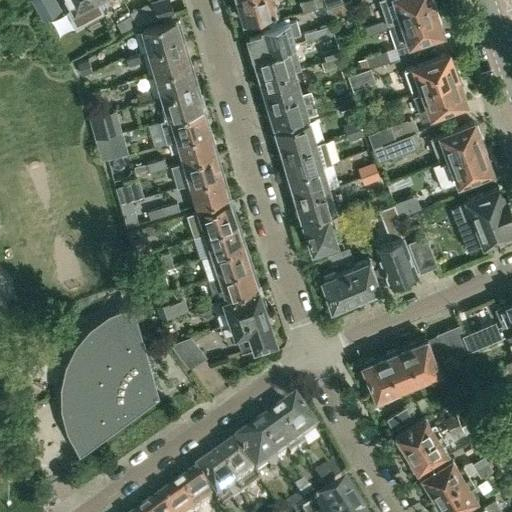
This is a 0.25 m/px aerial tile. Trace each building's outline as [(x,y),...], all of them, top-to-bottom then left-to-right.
[(31,0),(42,19),(62,8),(57,0),(31,0)] [(86,7),(97,2),(95,0),(69,0),(77,14),(87,9),(86,7)] [(136,24),(160,16),(152,0),(150,1),(130,11),(131,14),(136,23),(136,24)] [(160,16),(175,13),(170,0),(151,0),(152,0),(160,16)] [(278,12),(274,0),(235,0),(242,22),(278,12)] [(303,12),(317,8),(324,6),(321,0),(304,0),(300,1),(303,12)] [(349,0),(326,7),(330,18),(356,10),(352,0),(349,0)] [(381,0),(387,19),(364,26),(365,31),(389,23),(437,7),(434,0),(381,0)] [(389,23),(365,31),(366,34),(390,27),(396,45),(407,42),(407,43),(445,30),(437,7),(389,23)] [(121,31),(136,23),(131,14),(116,22),(121,31)] [(175,17),(142,27),(149,50),(182,40),(175,17)] [(248,36),(254,57),(295,44),(292,34),(300,32),(296,19),(289,21),(289,20),(270,26),(271,30),(248,36)] [(106,20),(87,26),(93,42),(111,36),(106,20)] [(331,23),(327,24),(303,32),(306,41),(319,37),(334,33),(331,23)] [(323,51),(319,52),(321,61),(337,57),(341,56),(334,33),(319,37),(323,51)] [(149,50),(155,73),(189,63),(182,40),(149,50)] [(254,57),(260,79),(294,69),(288,47),(295,45),(295,44),(254,57)] [(347,74),(348,75),(371,67),(391,60),(387,49),(358,60),(362,69),(347,74)] [(141,62),(138,52),(123,56),(126,66),(137,64),(141,62)] [(404,68),(413,93),(457,76),(448,52),(404,68)] [(337,57),(321,61),(324,70),(339,66),(337,57)] [(81,75),(92,71),(88,59),(77,63),(81,75)] [(155,73),(162,95),(195,85),(189,63),(155,73)] [(348,75),(352,89),(376,81),(371,67),(348,75)] [(260,79),(267,102),(301,92),(294,69),(260,79)] [(422,116),(465,99),(457,76),(413,93),(422,116)] [(162,95),(168,118),(202,108),(195,85),(162,95)] [(133,95),(135,103),(152,98),(149,89),(137,92),(137,93),(133,95)] [(274,125),(308,115),(301,92),(267,102),(274,125)] [(337,107),(349,103),(353,102),(350,93),(335,98),(337,107)] [(208,130),(202,108),(168,118),(169,118),(171,117),(178,139),(208,130)] [(89,117),(94,138),(117,132),(111,110),(89,117)] [(416,132),(415,131),(410,117),(369,133),(375,148),(416,132)] [(362,127),(359,118),(343,123),(346,132),(362,127)] [(309,119),(275,129),(282,152),(316,142),(309,119)] [(473,121),(430,137),(439,161),(482,144),(479,136),(481,132),(478,123),(474,123),(473,121)] [(365,135),(362,127),(346,132),(348,141),(365,135)] [(215,153),(208,130),(178,139),(166,142),(172,164),(184,161),(215,153)] [(105,156),(126,150),(121,132),(100,138),(105,156)] [(419,142),(416,132),(375,148),(380,161),(416,148),(415,144),(419,142)] [(282,152),(289,175),(322,164),(316,142),(282,152)] [(439,161),(433,164),(440,183),(442,187),(448,184),(492,168),(491,165),(492,161),(489,151),(485,151),(482,144),(439,161)] [(184,161),(191,183),(221,174),(215,153),(184,161)] [(164,157),(146,162),(134,166),(136,175),(149,171),(149,172),(167,166),(164,157)] [(358,166),(361,176),(377,170),(374,161),(358,166)] [(289,175),(296,197),(329,187),(322,164),(289,175)] [(341,164),(332,167),(339,191),(348,188),(341,164)] [(361,176),(364,185),(380,179),(377,170),(361,176)] [(197,205),(228,196),(221,174),(191,183),(197,205)] [(456,202),(467,231),(478,227),(484,243),(511,232),(511,220),(511,217),(511,216),(511,205),(509,197),(504,199),(499,186),(456,202)] [(296,197),(303,221),(336,209),(329,187),(296,197)] [(399,216),(402,216),(422,207),(417,193),(394,202),(399,216)] [(120,203),(127,226),(138,223),(133,205),(143,202),(142,197),(120,203)] [(229,199),(198,209),(206,232),(236,222),(229,199)] [(150,218),(179,209),(177,202),(148,211),(150,218)] [(341,217),(353,213),(350,205),(338,209),(341,217)] [(312,250),(337,242),(328,212),(336,210),(336,209),(303,221),(312,250)] [(206,232),(213,253),(243,243),(236,222),(206,232)] [(426,235),(410,241),(408,242),(420,272),(438,265),(426,235)] [(390,283),(417,273),(402,236),(376,247),(390,283)] [(250,265),(243,243),(213,253),(220,275),(250,265)] [(356,263),(353,256),(350,246),(339,250),(339,252),(342,260),(345,268),(357,297),(381,288),(369,258),(356,263)] [(342,260),(339,252),(339,250),(326,254),(330,265),(342,260)] [(160,254),(164,268),(173,266),(169,251),(160,254)] [(257,286),(250,265),(220,275),(208,278),(212,291),(216,290),(219,299),(257,286)] [(357,297),(345,268),(321,277),(333,307),(357,297)] [(265,309),(257,286),(219,299),(223,312),(220,313),(218,315),(220,322),(223,324),(265,309)] [(168,315),(188,309),(185,298),(175,301),(175,303),(166,306),(168,315)] [(507,334),(511,331),(511,300),(496,308),(503,324),(497,327),(494,321),(465,333),(460,323),(449,327),(459,353),(507,334)] [(210,312),(208,303),(194,308),(197,316),(210,312)] [(80,449),(155,395),(130,306),(129,306),(130,308),(110,316),(92,329),(78,345),(69,365),(64,386),(64,407),(70,428),(80,447),(79,448),(80,449)] [(224,325),(232,322),(235,333),(237,333),(242,349),(254,346),(255,347),(275,340),(265,309),(223,324),(224,325)] [(447,357),(459,353),(449,327),(436,332),(437,333),(447,357)] [(437,333),(428,337),(438,361),(447,357),(437,333)] [(191,335),(171,343),(190,367),(206,356),(191,335)] [(428,337),(406,346),(420,379),(430,374),(432,379),(443,374),(438,361),(428,337)] [(406,346),(385,355),(399,387),(409,383),(410,387),(422,383),(420,379),(406,346)] [(398,388),(399,387),(385,355),(363,364),(375,395),(376,397),(387,392),(389,396),(400,391),(398,388)] [(186,399),(189,397),(193,395),(189,388),(182,393),(186,399)] [(294,404),(273,419),(297,451),(305,445),(303,442),(315,433),(294,404)] [(511,420),(511,405),(497,411),(503,425),(511,420)] [(392,432),(413,419),(408,407),(385,421),(392,432)] [(425,416),(396,433),(407,452),(440,432),(434,422),(441,418),(438,410),(425,416)] [(456,414),(445,419),(448,427),(459,421),(456,414)] [(273,419),(254,432),(277,465),(278,464),(276,461),(287,453),(289,456),(297,451),(273,419)] [(464,432),(461,426),(459,421),(448,427),(453,438),(464,432)] [(254,432),(234,446),(255,476),(268,467),(270,470),(277,465),(254,432)] [(418,470),(448,452),(442,443),(446,441),(440,432),(407,452),(418,470)] [(234,446),(215,460),(241,496),(259,483),(255,476),(234,446)] [(484,455),(472,462),(477,469),(489,462),(484,455)] [(469,474),(463,464),(458,467),(452,456),(421,474),(434,495),(469,474)] [(196,474),(216,503),(228,495),(233,501),(241,496),(215,460),(196,474)] [(314,473),(324,488),(341,476),(331,462),(314,473)] [(493,468),(489,462),(477,469),(481,476),(493,468)] [(444,511),(452,511),(477,497),(470,486),(474,483),(469,474),(434,495),(444,511)] [(196,511),(211,501),(193,477),(175,490),(190,511),(196,511)] [(294,486),(303,500),(313,494),(304,480),(294,486)] [(310,501),(293,511),(356,511),(359,510),(345,487),(313,507),(310,501)] [(190,511),(175,490),(157,502),(164,511),(190,511)] [(233,501),(236,506),(242,501),(240,497),(233,501)] [(279,507),(281,511),(287,511),(294,508),(290,501),(279,507)] [(164,511),(157,502),(144,511),(164,511)] [(469,511),(493,511),(488,502),(483,505),(482,504),(469,511)] [(266,511),(261,503),(255,507),(257,511),(266,511)]
